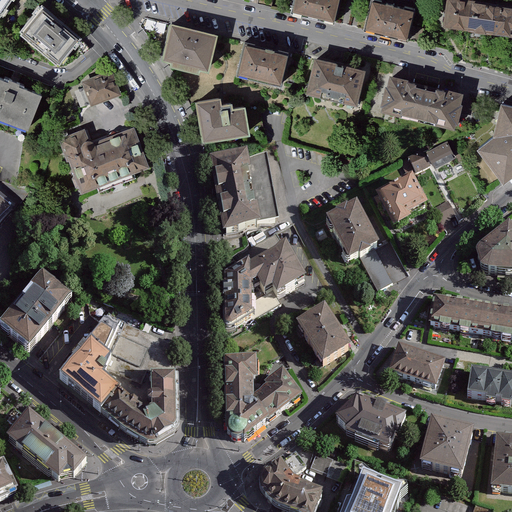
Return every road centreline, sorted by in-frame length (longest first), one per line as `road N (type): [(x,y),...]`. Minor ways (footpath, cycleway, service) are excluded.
road 1 (tertiary): [(114,35),(166,119),(191,195),(199,458)]
road 2 (residential): [(164,0),(420,60),(511,91)]
road 3 (tertiary): [(130,467),(0,357)]
road 4 (residential): [(351,375),(426,407),(511,426)]
road 5 (residential): [(351,375),(222,478)]
road 6 (residential): [(0,56),(65,74),(114,35)]
road 7 (residential): [(381,336),(503,362)]
